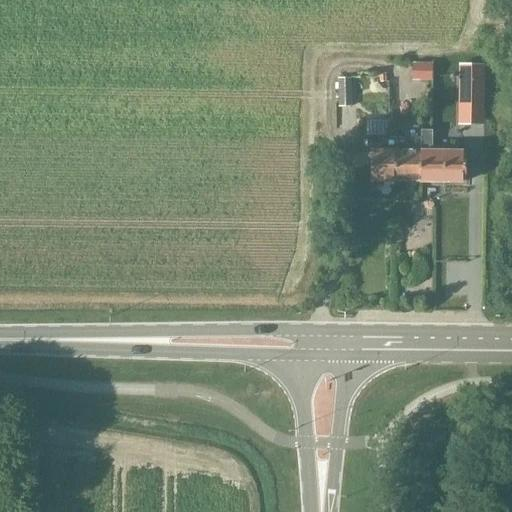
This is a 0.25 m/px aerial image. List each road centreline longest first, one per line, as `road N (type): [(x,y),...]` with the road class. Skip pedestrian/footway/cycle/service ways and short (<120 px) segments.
road 1 (secondary): [(326,330),(49,333),(33,340)]
road 2 (secondary): [(33,340),(49,349),(301,355)]
road 3 (primary): [(511,333),(326,330)]
road 4 (primary): [(348,355),(511,356)]
road 5 (primary): [(329,511),(348,355)]
road 6 (primary): [(301,355),(310,511)]
